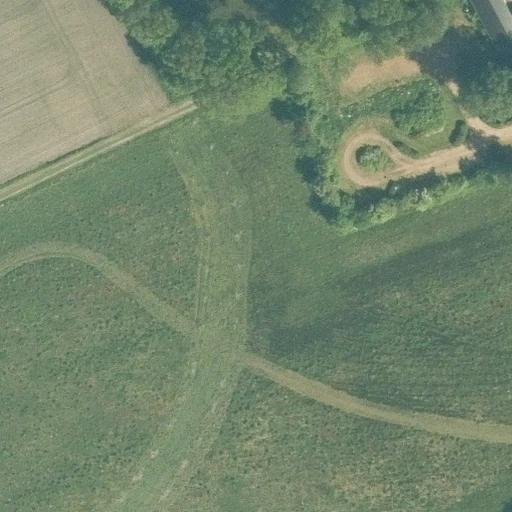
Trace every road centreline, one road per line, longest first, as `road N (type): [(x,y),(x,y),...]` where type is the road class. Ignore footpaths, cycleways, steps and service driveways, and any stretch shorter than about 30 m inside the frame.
road 1 (track): [(0,268),(44,249),(76,249),(201,338),(295,382),(366,409),(511,433)]
road 2 (track): [(126,511),(184,427),(210,370),(224,283),(223,208),(176,102)]
road 3 (track): [(389,0),(0,189)]
